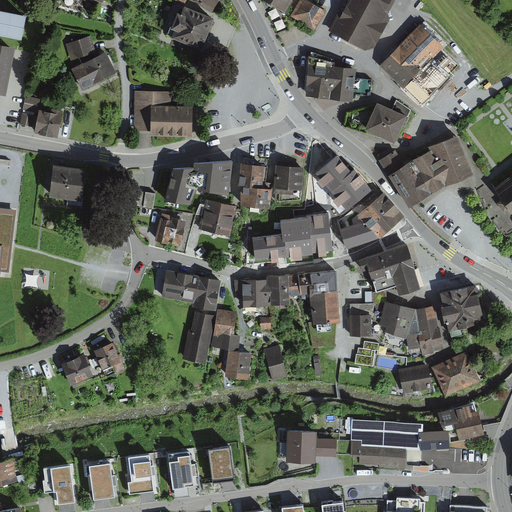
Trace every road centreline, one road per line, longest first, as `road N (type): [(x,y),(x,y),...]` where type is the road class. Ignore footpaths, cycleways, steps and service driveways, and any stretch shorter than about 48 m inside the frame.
road 1 (residential): [(138,251),(274,272),(347,260)]
road 2 (tertiary): [(309,110),(240,140),(119,159)]
road 3 (residential): [(0,368),(74,341),(121,308),(138,251)]
road 4 (tertiary): [(309,110),(369,164),(418,226)]
road 5 (residential): [(119,159),(126,106),(121,0)]
road 6 (tertiary): [(245,0),(309,110)]
road 7 (tertiary): [(119,159),(0,137)]
